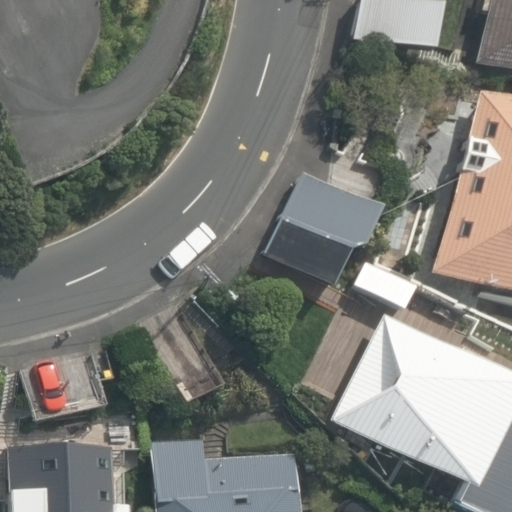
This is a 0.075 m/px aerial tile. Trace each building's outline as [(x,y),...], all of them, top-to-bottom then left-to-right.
[(430,13),(369,0),(360,0),(352,37),(422,52),(430,13)] [(511,0),(477,0),(462,54),(511,68),(511,0)] [(511,107),(481,98),(430,281),(511,304),(511,107)] [(297,185),(275,227),(357,269),(384,219),(367,210),(381,184),(335,159),(316,195),(297,185)] [(379,288),(317,409),(462,483),(451,503),(469,511),(511,511),(511,390),(435,351),(449,324),(379,288)] [(203,318),(157,345),(197,416),(244,390),(203,318)] [(83,344),(15,369),(43,443),(111,418),(83,344)] [(104,511),(103,447),(5,450),(6,511),(104,511)] [(193,448),(147,453),(153,511),(304,511),(299,468),(197,480),(193,448)]
